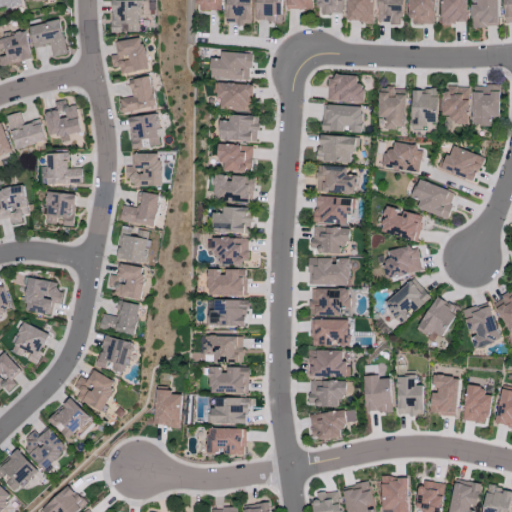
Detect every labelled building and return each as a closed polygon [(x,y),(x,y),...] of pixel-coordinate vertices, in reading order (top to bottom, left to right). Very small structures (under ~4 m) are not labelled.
[(0,0),(0,8),(21,3),(19,0),(0,0)] [(141,33),(141,0),(126,0),(111,0),(111,32),(141,33)] [(196,0),(196,10),(222,11),(221,0),(196,0)] [(225,0),(225,23),(251,24),(251,0),(225,0)] [(256,0),(255,21),(281,22),(282,0),(256,0)] [(312,9),(312,0),(286,0),(286,9),(312,9)] [(343,0),(318,0),(318,14),(343,14),(343,0)] [(373,0),(347,0),(346,22),(373,23),(373,0)] [(377,0),(378,23),(403,23),(402,0),(377,0)] [(409,0),(410,25),(435,24),(434,0),(409,0)] [(440,0),(441,24),(467,23),(466,0),(440,0)] [(472,27),(498,26),(497,0),(470,0),(470,3),(471,3),(472,27)] [(511,0),(502,0),(504,23),(511,23),(511,0)] [(34,48),(50,45),(53,57),(67,54),(59,19),(29,26),(34,48)] [(6,55),(0,56),(0,62),(1,67),(32,58),(25,31),(2,37),(6,55)] [(117,41),(119,54),(110,55),(112,68),(120,66),(121,74),(148,70),(144,38),(117,41)] [(210,78),(250,80),(251,53),(221,52),(221,59),(211,58),(210,78)] [(357,76),(328,75),(327,100),(364,102),(364,86),(357,85),(357,76)] [(120,98),(122,111),(155,107),(151,76),(129,79),(131,97),(120,98)] [(216,98),(220,98),(220,109),(252,110),(252,84),(217,83),(216,98)] [(469,87),(444,86),(443,115),(449,115),(449,123),(469,124),(469,87)] [(472,125),(491,125),(491,116),(499,116),(499,86),(473,86),(472,125)] [(379,92),(379,117),(385,117),(385,128),(405,129),(406,88),(386,88),(386,92),(379,92)] [(412,89),(412,128),(424,128),(424,123),(437,123),(438,90),(412,89)] [(55,102),(56,110),(46,112),(49,137),(80,133),(77,105),(67,106),(66,100),(55,102)] [(363,106),(324,105),(323,131),(361,133),(363,106)] [(45,142),(41,120),(23,124),(21,112),(8,116),(15,148),(45,142)] [(132,149),(146,148),(146,147),(160,145),(157,114),(129,117),(132,149)] [(229,121),(219,121),(219,140),(257,141),(258,116),(229,115),(229,121)] [(0,123),(0,154),(11,150),(2,123),(0,123)] [(350,162),(350,152),(354,152),(355,137),(319,135),(317,161),(350,162)] [(394,144),(393,152),(384,151),(382,168),(419,173),(422,148),(394,144)] [(223,163),(223,171),(252,171),(252,145),(217,145),(217,163),(223,163)] [(483,157),(451,145),(441,170),(474,183),(483,157)] [(68,168),(68,153),(47,153),(48,184),(82,183),(81,168),(68,168)] [(158,154),(135,153),(134,165),(126,165),(126,179),(133,179),(133,186),(162,187),(162,161),(158,161),(158,154)] [(347,167),(316,166),(316,180),(317,180),(317,192),(356,193),(356,175),(346,175),(347,167)] [(229,176),(229,175),(213,175),(213,201),(250,202),(250,191),(254,192),(254,177),(229,176)] [(417,208),(447,219),(456,193),(419,179),(412,198),(420,201),(417,208)] [(24,222),(22,215),(29,213),(24,186),(0,190),(0,219),(9,218),(11,225),(24,222)] [(155,226),(160,195),(139,191),(136,208),(123,205),(120,220),(155,226)] [(75,194),(47,192),(46,223),(56,224),(57,216),(64,217),(63,226),(74,226),(75,194)] [(314,222),(346,224),(347,213),(351,213),(351,198),(315,196),(314,222)] [(417,241),(423,216),(401,211),(401,210),(386,206),(380,232),(417,241)] [(247,208),(222,207),(222,213),(212,213),(212,232),(250,233),(250,218),(247,218),(247,208)] [(340,252),(340,246),(349,246),(350,228),(312,227),(312,252),(340,252)] [(151,232),(137,230),(136,237),(122,235),(119,259),(145,263),(151,232)] [(219,264),(249,263),(248,237),(211,238),(211,252),(219,252),(219,264)] [(422,270),(416,245),(388,252),(389,256),(380,259),(385,280),(422,270)] [(334,258),(309,258),(308,285),(349,286),(349,259),(334,258)] [(115,295),(140,300),(147,269),(120,263),(117,276),(110,274),(108,284),(116,286),(115,295)] [(246,295),(246,269),(222,270),(222,269),(207,269),(208,296),(246,295)] [(58,283),(30,277),(23,310),(51,315),(54,303),(60,305),(63,293),(56,291),(58,283)] [(384,305),(401,323),(430,296),(412,278),(384,305)] [(0,314),(11,311),(3,286),(0,287),(0,314)] [(340,315),(340,308),(350,308),(350,289),(310,289),(310,315),(340,315)] [(511,337),(511,295),(510,293),(493,303),(511,337)] [(419,326),(441,340),(459,310),(437,296),(419,326)] [(141,305),(122,301),(119,317),(102,313),(100,329),(135,335),(141,305)] [(463,312),(470,335),(475,349),(501,341),(489,304),(463,312)] [(335,346),(349,346),(350,320),(312,319),(312,345),(335,346)] [(50,335),(23,322),(9,351),(36,364),(50,335)] [(132,343),(105,335),(97,365),(111,369),(111,371),(124,374),(132,343)] [(244,337),(204,335),(203,355),(214,356),(213,362),(243,363),(244,337)] [(0,389),(3,387),(8,392),(17,384),(12,379),(22,371),(2,350),(0,352),(0,389)] [(342,350),(309,351),(310,377),(348,376),(348,361),(342,361),(342,350)] [(224,367),(209,367),(209,393),(248,394),(249,367),(224,367)] [(79,377),(75,388),(80,390),(76,400),(104,411),(116,380),(92,371),(88,380),(79,377)] [(366,412),(392,411),(390,378),(379,379),(379,375),(364,376),(366,412)] [(423,415),(422,386),(416,386),(415,376),(397,377),(398,416),(423,415)] [(458,377),(433,376),(432,390),(431,390),(430,414),(456,416),(458,377)] [(338,406),(338,398),(346,398),(346,381),(309,381),(309,406),(338,406)] [(490,395),(483,395),(484,387),(466,385),(463,421),(488,423),(490,395)] [(511,390),(500,389),(496,425),(511,427),(511,390)] [(154,426),(180,427),(181,395),(172,394),(172,390),(156,390),(154,426)] [(90,417),(69,398),(48,421),(69,440),(90,417)] [(212,424),(247,424),(247,398),(212,398),(212,424)] [(355,421),(355,410),(310,414),(312,439),(344,437),(343,422),(355,421)] [(34,432),(26,439),(30,444),(25,449),(43,470),(68,449),(50,428),(39,437),(34,432)] [(245,455),(246,429),(207,428),(207,454),(221,454),(221,455),(245,455)] [(0,477),(3,481),(14,492),(38,470),(17,449),(0,465),(0,477)] [(408,511),(407,479),(390,479),(390,476),(381,476),(382,511),(408,511)] [(448,511),(475,511),(481,484),(455,479),(448,511)] [(441,511),(444,483),(419,481),(417,509),(425,509),(424,511),(441,511)] [(347,511),(373,511),(371,484),(345,486),(347,511)] [(0,511),(13,498),(0,485),(0,511)] [(76,511),(86,503),(68,485),(39,511),(76,511)] [(508,511),(511,489),(486,487),(483,511),(508,511)] [(340,511),(339,491),(313,493),(314,511),(340,511)] [(243,507),(243,511),(270,511),(269,503),(243,507)]
